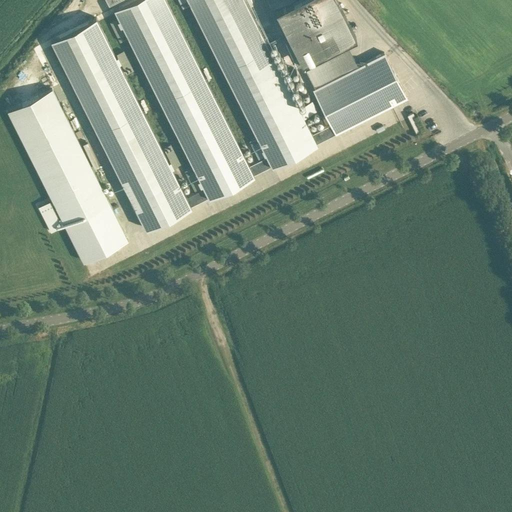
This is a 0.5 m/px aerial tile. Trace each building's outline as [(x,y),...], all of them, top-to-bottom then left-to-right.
[(147,228),(272,165),(267,156),(250,164),(166,0),(129,0),(114,8),(119,17),(110,22),(120,41),(128,37),(193,166),(185,170),(195,190),(204,185),(205,187),(185,196),(171,168),(180,163),(170,143),(161,148),(124,74),(133,69),(123,50),(114,54),(95,17),(52,39),(147,228)] [(267,156),(272,165),(335,133),(331,123),(312,133),(303,115),(316,109),(311,99),(298,106),(245,0),(179,0),(183,7),(191,3),(257,136),(249,140),(258,158),(266,154),(267,156)] [(290,0),(275,8),(302,61),(345,40),(355,34),(338,0),(290,0)] [(331,123),(335,133),(407,97),(384,52),(313,88),(331,123)] [(51,89),(9,110),(62,216),(59,217),(50,200),(39,206),(51,231),(66,224),(84,260),(127,239),(51,89)] [(413,112),(407,115),(416,133),(422,130),(413,112)]
